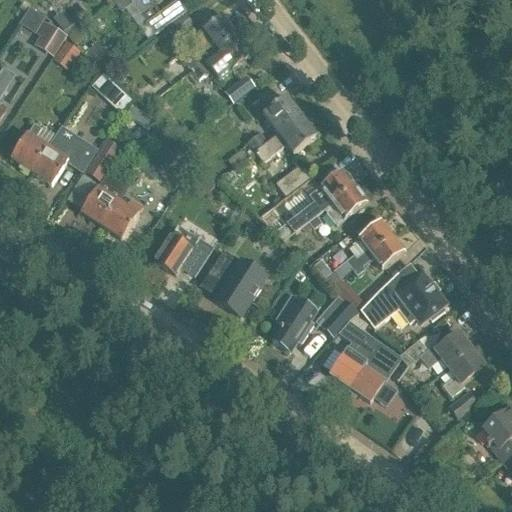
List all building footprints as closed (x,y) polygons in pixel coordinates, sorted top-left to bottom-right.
[(127,0),(130,3),(139,15),(140,17),(155,6),(154,5),(153,3),(156,0),(127,0)] [(155,37),(186,15),(177,4),(147,26),(155,37)] [(53,21),(66,38),(77,30),(71,23),(68,25),(60,15),(53,21)] [(185,17),(165,32),(165,33),(166,33),(173,43),(178,39),(194,27),(193,27),(185,17)] [(215,56),(238,38),(223,19),(200,36),(215,56)] [(34,49),(54,61),(68,39),(43,24),(35,36),(40,39),(34,49)] [(231,76),(253,58),(238,38),(215,56),(216,56),(205,64),(191,74),(199,84),(212,74),(219,84),(231,76)] [(80,55),(66,45),(53,63),(67,73),(80,55)] [(93,48),(85,57),(106,76),(114,67),(93,48)] [(191,74),(205,64),(198,55),(184,65),(191,74)] [(105,78),(93,90),(102,99),(114,87),(105,78)] [(245,80),(226,95),(234,106),(253,91),(245,80)] [(286,101),(263,119),(278,138),(279,138),(301,121),(286,101)] [(133,125),(140,115),(133,111),(126,121),(133,125)] [(267,146),(255,156),(263,166),(287,148),(294,158),(316,140),(301,121),(279,138),(278,138),(267,146)] [(27,138),(11,164),(31,177),(48,150),(54,140),(56,138),(52,135),(43,129),(42,132),(34,127),(28,137),(27,138)] [(180,147),(167,134),(152,157),(153,157),(149,164),(146,162),(139,172),(154,181),(164,165),(167,166),(180,147)] [(48,150),(31,177),(52,190),(67,167),(67,165),(76,171),(90,150),(77,142),(74,147),(57,136),(55,141),(54,140),(48,150)] [(248,146),(245,148),(252,158),(255,156),(267,146),(261,137),(248,146)] [(107,143),(85,176),(100,185),(121,152),(107,143)] [(302,168),(276,187),(285,199),(311,180),(302,168)] [(310,189),(287,208),(297,221),(288,228),(295,237),(302,232),(309,226),(317,220),(317,219),(324,214),(326,213),(325,213),(355,189),(343,174),(315,196),(310,189)] [(326,213),(324,214),(336,229),(344,223),(367,205),(355,189),(325,213),(326,213)] [(101,231),(118,205),(98,191),(81,218),(101,231)] [(118,205),(101,231),(122,244),(139,218),(138,217),(143,210),(132,203),(127,211),(118,205)] [(309,226),(302,232),(305,236),(312,231),(314,233),(322,227),(317,220),(309,226)] [(355,258),(323,282),(331,290),(340,283),(353,272),(352,271),(394,239),(382,224),(359,242),(361,244),(351,252),(355,258)] [(165,249),(155,265),(168,274),(175,279),(180,271),(195,281),(213,253),(198,244),(188,237),(186,239),(181,247),(177,244),(171,240),(165,249)] [(394,239),(352,271),(353,272),(357,278),(365,272),(363,269),(374,261),(382,273),(406,255),(394,239)] [(239,268),(227,260),(223,257),(210,277),(226,288),(215,304),(240,321),(266,282),(241,265),(239,268)] [(379,299),(360,319),(374,337),(400,318),(410,331),(417,326),(422,331),(430,325),(433,328),(447,318),(444,314),(448,311),(423,279),(407,291),(398,280),(379,299)] [(340,283),(331,290),(342,302),(350,294),(340,283)] [(302,347),(314,329),(310,326),(316,316),(291,300),(276,324),(283,329),(273,345),(290,356),(298,344),(302,347)] [(338,300),(315,326),(334,342),(345,330),(349,325),(357,315),(349,309),(338,300)] [(445,324),(435,332),(440,338),(450,330),(445,324)] [(334,342),(332,344),(343,351),(349,344),(359,332),(360,332),(349,325),(345,330),(334,342)] [(352,347),(330,379),(350,393),(381,347),(359,332),(349,344),(352,347)] [(399,360),(400,361),(408,370),(420,361),(429,372),(441,363),(448,372),(472,353),(459,336),(436,353),(433,350),(427,355),(419,344),(399,360)] [(381,347),(350,393),(371,407),(385,385),(389,379),(389,378),(400,361),(399,360),(381,347)] [(455,380),(443,390),(452,401),(465,391),(462,388),(485,370),(472,353),(448,372),(455,380)] [(399,385),(408,370),(400,361),(389,378),(389,379),(399,385)] [(469,397),(450,411),(458,422),(477,408),(469,397)] [(502,468),(506,465),(511,460),(511,410),(482,434),(493,447),(489,451),(502,468)] [(511,460),(506,465),(502,468),(511,481),(511,460)]
